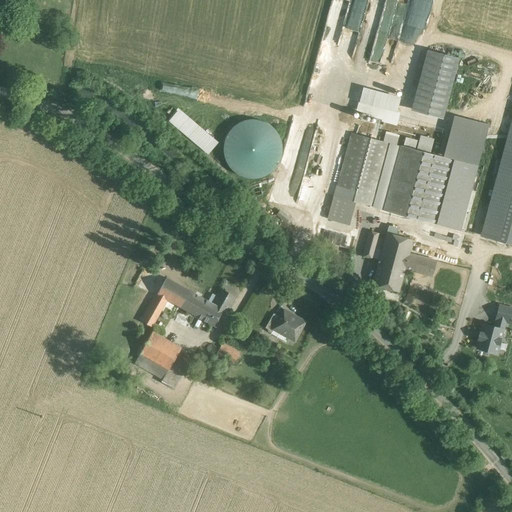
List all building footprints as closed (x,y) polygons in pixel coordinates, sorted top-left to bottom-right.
[(406,21),(367,14),(349,115),(388,122),(406,21)] [(434,53),(418,111),(443,118),(458,60),(434,53)] [(168,120),(209,153),(219,141),(178,108),(168,120)] [(254,119),(230,127),(223,149),(231,171),(255,178),(274,171),(280,151),(279,148),(280,146),(272,124),(254,119)] [(397,143),(403,144),(405,136),(419,139),(420,136),(400,131),(397,143)] [(389,143),(351,133),(334,196),(353,201),(372,206),(389,143)] [(435,156),(409,149),(392,212),(436,224),(453,161),(434,156),(435,156)] [(353,201),(334,196),(328,217),(347,223),(353,201)] [(326,231),(325,238),(352,245),(354,233),(346,231),(345,236),(326,231)] [(378,234),(370,231),(363,255),(372,258),(378,234)] [(412,240),(387,233),(373,284),(398,292),(404,269),(408,254),(412,240)] [(435,233),(434,238),(441,240),(440,243),(455,248),(458,240),(435,233)] [(435,261),(408,254),(404,269),(432,276),(435,261)] [(205,300),(166,278),(142,321),(151,327),(166,299),(196,316),(205,300)] [(405,285),(399,301),(403,303),(410,287),(405,285)] [(405,304),(411,306),(416,287),(410,285),(405,304)] [(235,296),(224,290),(216,306),(205,300),(196,316),(216,327),(225,312),(226,313),(235,296)] [(511,325),(511,324),(511,306),(499,303),(495,321),(511,325)] [(305,321),(284,309),(279,317),(272,329),(273,330),(294,341),(305,321)] [(273,313),(265,328),(272,332),(273,330),(272,329),(279,317),(273,313)] [(503,329),(483,324),(481,333),(480,332),(478,339),(479,339),(477,348),(497,353),(503,329)] [(193,355),(152,332),(134,363),(162,379),(161,382),(173,389),(193,355)] [(241,351),(223,341),(216,355),(224,360),(227,355),(236,360),(241,351)]
